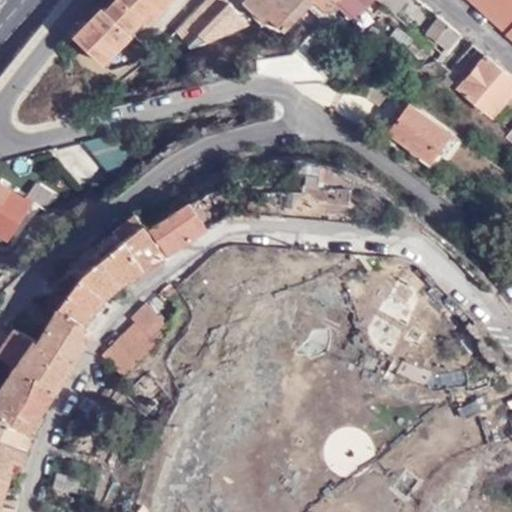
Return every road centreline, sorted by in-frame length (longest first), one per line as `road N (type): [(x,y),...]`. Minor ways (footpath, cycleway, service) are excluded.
road 1 (residential): [(30,511),(38,443),(85,361),(139,297),(235,226),(415,240),(511,347)]
road 2 (residential): [(0,141),(25,142),(265,86),(288,94),(328,128)]
road 3 (residential): [(511,283),(440,210),(328,128)]
road 4 (residential): [(0,107),(86,0)]
